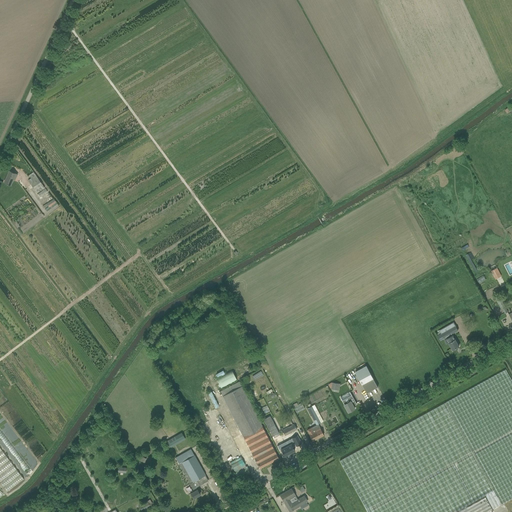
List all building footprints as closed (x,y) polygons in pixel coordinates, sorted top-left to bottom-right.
[(17,174),(9,171),(4,182),(11,185),(13,179),(15,180),(17,174)] [(28,180),(37,193),(45,188),(35,175),(31,178),(28,180)] [(54,199),(47,204),(49,207),(56,202),(54,199)] [(497,268),(491,271),(495,280),(501,276),(497,268)] [(501,310),(502,309),(505,314),(508,312),(500,299),(497,301),(501,310)] [(437,325),(451,317),(449,313),(434,320),(437,325)] [(447,344),(449,343),(453,350),(454,349),(454,350),(456,349),(456,348),(459,346),(455,339),(453,335),(452,334),(458,330),(455,325),(454,322),(439,330),(441,333),(440,334),(437,335),(440,340),(446,337),(446,338),(444,340),(447,344)] [(355,372),(361,385),(363,388),(366,393),(373,390),(378,387),(373,379),(367,365),(355,372)] [(511,380),(506,369),(340,461),(368,511),(455,511),(456,511),(487,511),(504,503),(511,498),(511,380)] [(216,379),(221,388),(236,380),(232,371),(216,379)] [(260,468),(279,458),(239,381),(221,391),(223,395),(223,396),(260,468)] [(211,390),(207,392),(214,408),(218,406),(211,390)] [(354,405),(357,403),(352,395),(343,401),(345,404),(345,405),(349,412),(355,408),(354,405)] [(302,402),(297,404),(297,402),(293,404),(296,412),(304,408),(302,402)] [(316,425),(323,421),(317,411),(315,412),(312,406),(307,408),(316,425)] [(203,422),(210,419),(205,408),(198,410),(203,422)] [(294,424),(282,430),(285,436),(297,430),(294,424)] [(307,430),(313,441),(324,435),(319,427),(315,429),(316,431),(314,432),(311,427),(307,430)] [(32,471),(0,429),(0,439),(27,474),(32,471)] [(181,433),(176,436),(166,441),(169,446),(179,441),(184,438),(181,433)] [(277,446),(279,450),(281,449),(284,456),(295,450),(293,447),(296,446),(301,443),(297,435),(292,438),(277,446)] [(0,482),(7,492),(24,479),(0,448),(0,482)] [(191,493),(194,498),(200,494),(196,488),(208,481),(205,475),(194,455),(191,449),(175,457),(179,464),(180,463),(190,484),(189,484),(194,491),(191,493)] [(241,457),(230,462),(235,472),(236,471),(236,475),(237,478),(250,471),(247,466),(246,466),(241,457)] [(292,503),(289,499),(295,495),(291,488),(280,495),(284,502),(290,511),(294,509),(294,508),(307,501),(304,496),(292,503)] [(138,506),(141,510),(153,504),(150,499),(138,506)]
